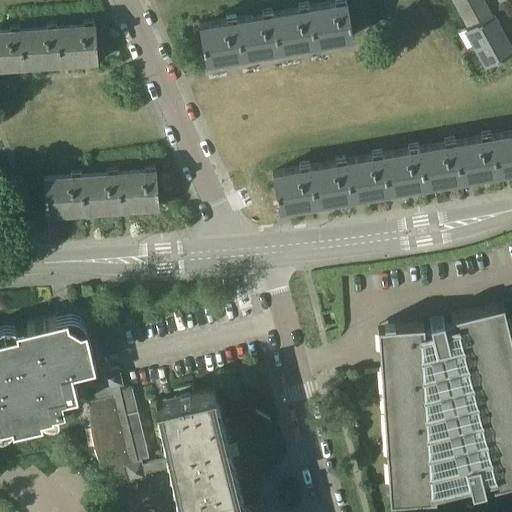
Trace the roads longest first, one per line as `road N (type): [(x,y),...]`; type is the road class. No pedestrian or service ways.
road 1 (residential): [(232,254),(121,0)]
road 2 (unclassified): [(331,511),(269,251)]
road 3 (tertiary): [(269,251),(511,208)]
road 4 (tertiary): [(0,266),(232,254)]
